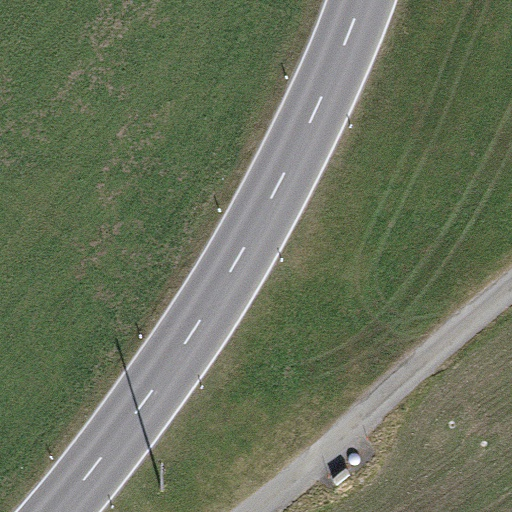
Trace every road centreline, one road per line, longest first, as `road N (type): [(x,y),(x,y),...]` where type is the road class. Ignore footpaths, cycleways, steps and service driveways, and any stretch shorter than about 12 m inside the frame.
road 1 (secondary): [(55,511),(236,265),(305,135),(362,0)]
road 2 (track): [(511,284),(255,511)]
